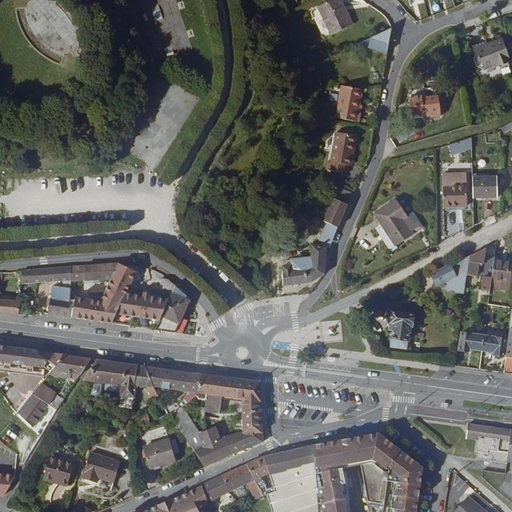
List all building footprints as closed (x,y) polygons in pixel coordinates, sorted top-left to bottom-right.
[(171,0),(143,0),(148,21),(162,18),(159,3),(171,0)] [(346,0),(324,0),(322,1),(334,30),(355,21),(346,0)] [(391,47),(395,22),(368,36),(366,43),(391,47)] [(151,60),(175,54),(175,53),(186,51),(183,40),(174,42),(172,34),(155,39),(153,33),(144,35),(151,60)] [(476,44),(480,56),(477,58),(479,65),(486,67),(497,63),(502,66),(510,63),(511,56),(504,36),(496,40),(496,41),(490,43),(488,39),(476,44)] [(364,93),(367,77),(345,74),(340,106),(364,110),(367,93),(364,93)] [(431,106),(441,105),(440,94),(425,95),(425,92),(413,93),(414,111),(431,110),(431,106)] [(502,132),(511,127),(511,120),(502,125),(502,132)] [(365,124),(344,121),(339,150),(336,150),(335,158),(356,161),(357,153),(359,153),(361,138),(363,138),(365,124)] [(468,172),(444,172),(444,203),(469,203),(468,172)] [(475,193),(502,194),(502,174),(475,174),(475,193)] [(351,198),(355,189),(346,185),(342,195),(351,198)] [(284,259),(282,262),(286,283),(312,279),(326,272),(327,245),(331,246),(338,229),(343,217),(344,212),(350,200),(337,194),(328,217),(331,219),(317,241),(312,243),(312,255),(284,259)] [(398,197),(377,212),(384,223),(397,244),(414,232),(404,217),(408,214),(398,197)] [(392,250),(398,246),(397,244),(384,223),(377,228),(392,250)] [(485,260),(487,245),(471,253),(468,273),(478,274),(480,260),(485,261),(485,260)] [(494,273),(497,253),(497,251),(485,260),(485,261),(480,260),(478,274),(486,274),(487,272),(494,273)] [(447,287),(466,289),(468,273),(471,253),(452,262),(457,272),(448,277),(447,287)] [(511,254),(497,253),(494,273),(493,285),(511,287),(511,254)] [(73,264),(72,277),(72,285),(71,296),(75,297),(76,279),(112,276),(101,301),(83,298),(80,316),(157,327),(169,299),(152,290),(154,287),(148,283),(146,287),(135,281),(146,268),(137,264),(139,260),(73,264)] [(457,272),(452,262),(433,271),(438,282),(448,277),(457,272)] [(73,264),(23,268),(22,283),(72,277),(73,264)] [(493,286),(493,285),(494,273),(487,272),(486,274),(485,285),(493,286)] [(163,287),(172,292),(176,283),(165,277),(162,283),(164,284),(163,287)] [(176,282),(176,283),(172,292),(169,299),(157,327),(175,329),(191,297),(189,293),(176,282)] [(73,315),(76,297),(75,297),(71,296),(72,285),(52,283),(50,311),(73,315)] [(0,291),(0,289),(0,310),(19,312),(20,299),(0,297),(0,291)] [(76,297),(73,315),(80,316),(83,298),(76,297)] [(409,345),(412,323),(414,323),(416,312),(394,309),(392,320),(396,321),(393,343),(409,345)] [(472,345),(484,347),(486,333),(464,330),(462,347),(471,348),(472,345)] [(507,335),(486,333),(484,347),(496,348),(496,351),(505,352),(507,335)] [(0,343),(0,367),(23,371),(26,347),(0,343)] [(40,352),(41,349),(33,348),(26,347),(23,371),(39,373),(41,365),(49,366),(43,361),(44,354),(40,352)] [(57,363),(64,352),(41,349),(40,352),(44,354),(57,363)] [(57,363),(53,369),(50,373),(58,374),(79,377),(82,372),(83,372),(93,356),(64,352),(57,363)] [(49,366),(53,369),(57,363),(44,354),(43,361),(49,366)] [(99,357),(86,377),(108,380),(107,388),(124,390),(122,404),(135,406),(138,384),(144,384),(148,384),(155,398),(163,394),(158,384),(148,364),(99,357)] [(183,407),(185,406),(200,393),(203,372),(148,364),(158,384),(199,390),(181,405),(183,407)] [(200,393),(203,397),(209,397),(208,408),(223,410),(225,397),(235,398),(236,395),(246,396),(246,430),(264,427),(264,414),(263,381),(261,379),(203,372),(200,393)] [(48,387),(58,374),(50,373),(42,383),(48,387)] [(42,383),(35,392),(49,402),(59,408),(65,398),(48,387),(42,383)] [(99,396),(101,386),(93,385),(92,395),(99,396)] [(35,392),(18,412),(34,426),(49,402),(35,392)] [(173,415),(187,436),(202,431),(185,406),(183,407),(172,412),(173,415)] [(141,410),(145,424),(153,422),(149,408),(141,410)] [(218,426),(202,431),(187,436),(195,448),(205,465),(264,440),(264,427),(246,430),(222,438),(218,426)] [(472,428),(466,427),(465,440),(475,442),(476,436),(471,436),(472,428)] [(511,430),(510,430),(509,432),(472,428),(471,436),(476,436),(475,442),(474,450),(476,451),(475,459),(508,463),(508,462),(511,462),(511,430)] [(419,511),(426,466),(381,431),(358,435),(371,503),(387,506),(389,493),(396,494),(393,511),(419,511)] [(393,511),(396,494),(389,493),(387,506),(371,503),(358,435),(342,439),(347,466),(345,466),(327,470),(328,476),(331,475),(330,472),(342,470),(342,471),(345,470),(349,470),(351,484),(347,485),(348,488),(349,490),(350,499),(350,511),(393,511)] [(170,438),(144,447),(150,467),(177,458),(170,438)] [(349,470),(345,470),(342,471),(342,470),(330,472),(331,475),(328,476),(327,470),(345,466),(347,466),(342,439),(316,444),(320,511),(350,511),(350,499),(349,490),(348,488),(347,485),(351,484),(349,470)] [(277,489),(270,492),(268,493),(272,511),(320,511),(316,444),(279,451),(267,456),(272,472),(277,489)] [(18,462),(25,463),(34,449),(20,446),(19,454),(18,462)] [(93,451),(85,476),(97,480),(98,476),(117,482),(123,461),(93,451)] [(53,454),(47,473),(62,478),(61,481),(70,484),(77,461),(53,454)] [(259,477),(272,472),(267,456),(249,463),(259,477)] [(265,494),(261,485),(259,477),(249,463),(224,474),(230,487),(231,488),(251,481),(258,499),(265,494)] [(16,477),(16,475),(0,473),(0,493),(6,494),(16,477)] [(204,484),(209,499),(230,487),(224,474),(204,484)] [(265,494),(268,493),(270,492),(267,483),(261,485),(265,494)] [(204,484),(190,491),(200,508),(210,502),(209,499),(204,484)] [(143,511),(202,511),(200,508),(190,491),(175,498),(175,497),(160,503),(160,504),(143,511)] [(491,511),(472,496),(458,511),(491,511)]
